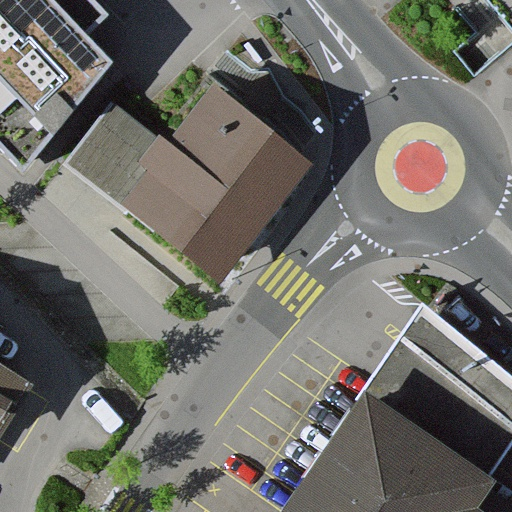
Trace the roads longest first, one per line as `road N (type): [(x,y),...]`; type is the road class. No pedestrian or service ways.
road 1 (residential): [(136,511),(221,384),(365,202)]
road 2 (secondary): [(436,103),(415,77),(330,22)]
road 3 (secondary): [(330,22),(361,138)]
